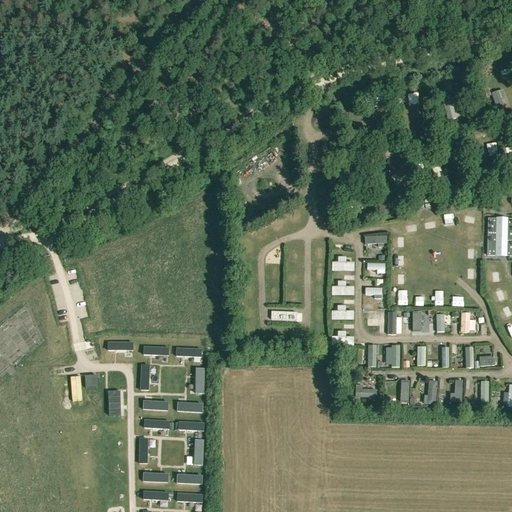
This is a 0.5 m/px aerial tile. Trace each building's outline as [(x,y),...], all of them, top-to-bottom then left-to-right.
[(501,82),(511,78),(508,71),(498,75),(501,82)] [(494,95),(501,112),(507,110),(500,92),(494,95)] [(482,101),(475,104),(478,109),(484,107),(482,101)] [(402,121),(412,120),(411,110),(401,111),(402,121)] [(371,120),(372,124),(381,124),(380,111),(363,112),(364,120),(371,120)] [(439,162),(432,165),(442,187),(449,184),(439,162)] [(344,201),(349,213),(358,210),(353,197),(344,201)] [(386,217),(392,214),(386,198),(379,201),(386,217)] [(473,221),(482,218),(478,209),(470,212),(473,221)] [(442,217),(447,229),(455,226),(450,213),(442,217)] [(394,252),(404,252),(404,242),(394,242),(394,252)] [(368,262),(369,272),(376,272),(376,276),(387,276),(386,261),(368,262)] [(242,295),(251,295),(252,287),(243,286),(242,295)] [(366,296),(378,297),(378,301),(382,301),(383,295),(384,287),(367,286),(366,296)] [(356,287),(335,288),(336,297),(356,296),(356,287)] [(447,306),(447,295),(436,295),(436,306),(447,306)] [(506,308),(497,313),(501,322),(511,317),(506,308)] [(368,312),(369,325),(378,324),(378,322),(389,322),(388,311),(368,312)] [(335,312),(335,321),(355,320),(355,312),(335,312)] [(398,319),(398,312),(391,312),(390,337),(399,337),(400,319),(398,319)] [(413,312),(413,329),(421,329),(421,312),(413,312)] [(460,330),(476,330),(477,319),(471,319),(471,312),(461,312),(460,330)] [(439,334),(447,333),(446,314),(438,314),(439,334)] [(105,338),(105,356),(132,356),(132,339),(105,338)] [(141,341),(140,358),(167,360),(168,342),(141,341)] [(174,341),(173,359),(200,360),(201,343),(174,341)] [(475,368),(474,346),(466,346),(467,369),(475,368)] [(369,366),(378,367),(378,347),(370,347),(369,366)] [(496,365),(495,356),(480,357),(481,366),(496,365)] [(188,364),(187,391),(204,392),(205,365),(188,364)] [(141,366),(139,392),(157,393),(158,367),(141,366)] [(82,368),(82,384),(99,384),(99,368),(82,368)] [(140,394),(139,412),(167,413),(168,396),(140,394)] [(176,394),(175,412),(202,414),(203,396),(176,394)] [(138,415),(137,432),(164,434),(165,416),(138,415)] [(175,416),(174,434),(202,435),(203,418),(175,416)] [(134,437),(133,463),(151,464),(152,438),(134,437)] [(186,439),(184,465),(202,466),(203,439),(186,439)] [(141,466),(140,483),(167,485),(168,467),(141,466)] [(175,468),(174,486),(201,487),(202,470),(175,468)] [(141,488),(140,506),(167,507),(168,490),(141,488)] [(175,489),(174,506),(201,508),(202,490),(175,489)]
